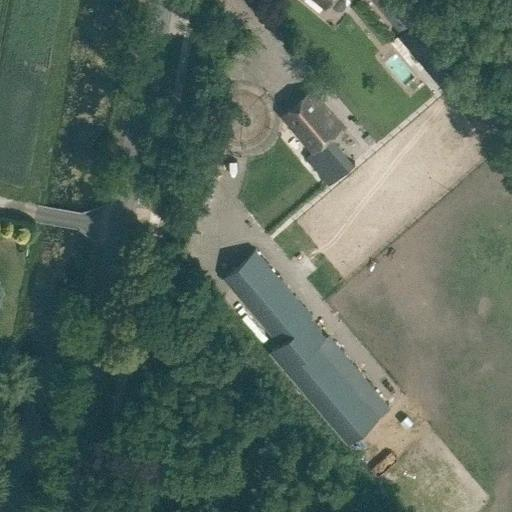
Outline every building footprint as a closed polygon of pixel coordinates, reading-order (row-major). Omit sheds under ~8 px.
[(377,0),(400,27),(414,15),(401,0),(377,0)] [(415,18),(399,31),(438,77),(454,63),(415,18)] [(511,98),(487,69),(468,86),(510,136),(511,134),(511,98)] [(282,113),(313,150),(305,157),(328,185),(354,162),(331,135),(341,126),(310,89),(282,113)] [(325,336),(253,250),(225,274),(281,340),(272,348),(350,440),(378,417),(316,344),(325,336)]
